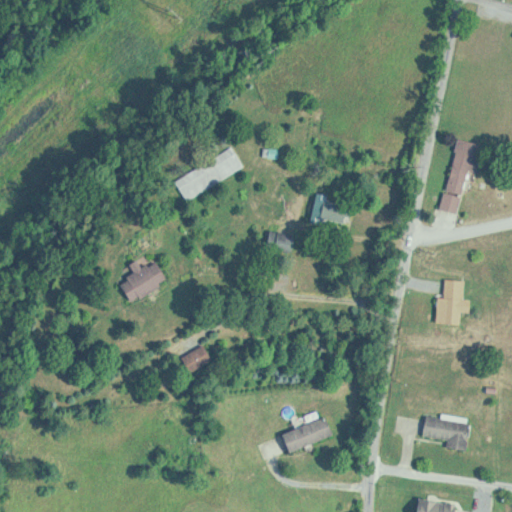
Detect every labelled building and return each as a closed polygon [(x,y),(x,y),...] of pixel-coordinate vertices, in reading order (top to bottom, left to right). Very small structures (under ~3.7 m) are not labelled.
[(480,171),(487,143),(461,137),(445,209),(462,213),(471,169),(480,171)] [(240,152),(183,183),(191,197),(247,165),(240,152)] [(352,225),(356,205),(330,200),(331,193),(321,191),(316,218),(352,225)] [(279,251),(298,250),(297,233),(278,234),(279,251)] [(147,267),(141,259),(134,264),(138,271),(130,276),(144,298),(173,279),(160,259),(147,267)] [(467,298),(468,279),(448,279),(448,296),(441,296),(440,322),(464,323),(465,311),(475,311),(475,298),(467,298)] [(217,357),(206,342),(184,358),(195,373),(217,357)] [(470,449),(475,421),(430,414),(427,434),(453,439),(451,446),(470,449)] [(293,450),(338,434),(331,416),(286,432),(293,450)] [(459,511),(461,504),(424,497),(421,511),(459,511)]
